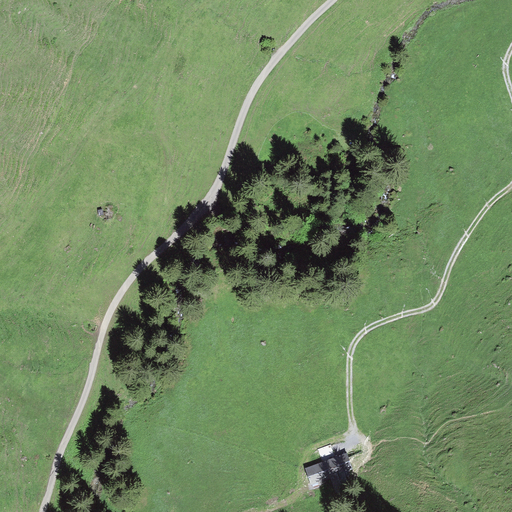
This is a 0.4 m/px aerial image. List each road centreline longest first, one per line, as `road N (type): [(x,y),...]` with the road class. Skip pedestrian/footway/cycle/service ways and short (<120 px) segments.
road 1 (track): [(39,511),(119,293),(208,203),(258,84),(337,0)]
road 2 (track): [(354,434),(348,368),(356,338),(435,303),(457,251),(511,185)]
road 3 (track): [(171,47),(159,126),(169,162),(158,249)]
